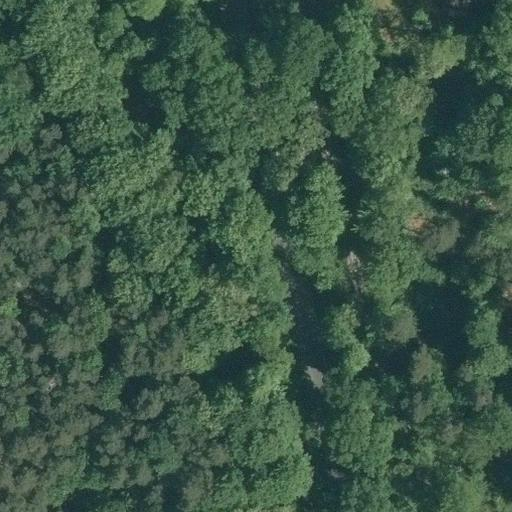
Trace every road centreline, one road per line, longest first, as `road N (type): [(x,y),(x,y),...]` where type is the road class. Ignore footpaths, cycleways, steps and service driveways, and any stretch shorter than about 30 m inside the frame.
road 1 (secondary): [(351,511),(233,0)]
road 2 (track): [(19,0),(226,368)]
